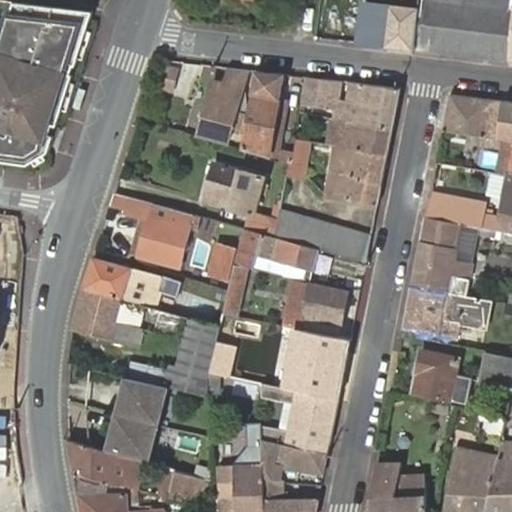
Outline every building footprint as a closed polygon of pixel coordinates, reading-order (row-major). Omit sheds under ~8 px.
[(50,155),(94,11),(72,8),(52,5),(36,3),(15,0),(0,50),(0,49),(0,162),(30,167),(50,155)] [(366,0),(362,41),(415,47),(417,4),(389,2),(366,0)] [(511,0),(417,0),(417,4),(415,47),(510,58),(511,34),(511,0)] [(246,71),(230,70),(225,86),(219,85),(214,103),(208,101),(198,135),(228,143),(239,109),(246,71)] [(256,73),(240,150),(268,158),(281,76),(256,73)] [(343,83),(306,79),(303,107),(338,111),(337,119),(344,120),(355,121),(362,86),(350,84),(348,102),(340,101),(343,83)] [(344,120),(343,124),(393,130),(401,90),(362,86),(355,121),(344,120)] [(511,125),(500,124),(505,103),(449,96),(443,132),(497,138),(504,139),(502,149),(496,176),(510,179),(511,168),(511,125)] [(285,102),(277,101),(272,134),(279,135),(285,102)] [(343,124),(338,151),(387,157),(393,130),(343,124)] [(497,138),(486,137),(485,146),(502,149),(504,139),(497,138)] [(291,164),(287,178),(304,182),(312,148),(298,147),(296,165),(291,164)] [(330,198),(378,207),(387,157),(338,151),(330,198)] [(437,164),(433,186),(444,188),(449,166),(437,164)] [(257,215),(267,181),(259,178),(216,165),(205,204),(248,216),(256,219),(257,215)] [(511,184),(506,222),(486,219),(487,218),(442,209),(443,197),(431,194),(427,216),(465,224),(481,227),(511,233),(511,184)] [(175,271),(189,229),(196,232),(200,219),(193,217),(113,192),(111,192),(107,202),(122,208),(120,213),(136,219),(144,222),(133,258),(175,271)] [(270,240),(275,220),(257,215),(256,219),(249,217),(244,233),(270,240)] [(275,220),(270,240),(318,252),(366,265),(371,239),(277,216),(275,220)] [(465,224),(427,216),(422,242),(460,249),(465,224)] [(125,256),(133,258),(144,222),(136,219),(125,256)] [(460,249),(476,253),(481,227),(465,224),(460,249)] [(270,240),(244,233),(237,258),(235,267),(251,270),(253,270),(311,282),(313,273),(318,252),(270,240)] [(452,293),(467,296),(476,253),(460,249),(422,242),(414,286),(452,293)] [(129,302),(140,265),(91,249),(78,288),(129,302)] [(235,267),(237,258),(213,252),(205,276),(230,283),(235,267)] [(148,308),(160,270),(140,265),(129,302),(148,308)] [(251,270),(235,267),(230,283),(227,291),(224,316),(238,319),(251,270)] [(295,282),(286,328),(302,331),(304,319),(341,327),(349,292),(295,282)] [(405,331),(457,341),(460,323),(487,328),(492,300),(467,296),(452,293),(414,286),(405,331)] [(148,308),(129,302),(78,288),(74,329),(124,342),(138,346),(142,331),(148,308)] [(184,343),(190,320),(148,308),(142,331),(184,343)] [(312,333),(339,339),(341,327),(304,319),(302,331),(312,333)] [(220,343),(222,329),(190,320),(184,343),(177,368),(177,367),(170,366),(149,362),(148,367),(133,363),(129,379),(145,382),(169,388),(216,399),(216,393),(216,376),(219,353),(220,343)] [(340,399),(351,341),(339,339),(312,333),(309,343),(320,345),(317,362),(306,359),(300,383),(296,382),(294,391),(340,399)] [(240,346),(220,343),(219,353),(216,376),(227,377),(228,378),(231,362),(238,362),(240,346)] [(320,345),(309,343),(306,359),(317,362),(320,345)] [(460,360),(424,352),(415,392),(469,405),(475,377),(458,372),(460,360)] [(511,358),(502,356),(492,354),(485,383),(511,389),(511,358)] [(228,393),(227,377),(216,376),(216,393),(228,393)] [(129,378),(109,452),(144,462),(149,463),(169,388),(145,382),(129,379),(129,378)] [(330,446),(340,399),(294,391),(269,386),(268,401),(291,406),(302,409),(297,444),(330,446)] [(284,443),(297,444),(302,409),(291,406),(286,432),(284,443)] [(268,423),(251,422),(251,446),(261,446),(261,441),(268,442),(268,430),(268,423)] [(286,432),(268,430),(268,442),(284,443),(286,432)] [(511,511),(511,439),(504,440),(499,453),(485,511),(511,511)] [(70,441),(76,475),(127,489),(136,491),(144,462),(109,452),(70,441)] [(266,511),(267,488),(267,472),(268,442),(261,441),(261,446),(260,467),(222,468),(222,485),(222,500),(221,511),(266,511)] [(325,476),(330,446),(297,444),(284,443),(268,442),(267,472),(285,473),(323,476),(325,476)] [(485,511),(499,453),(459,445),(448,511),(485,511)] [(409,466),(381,466),(373,511),(432,511),(430,478),(410,478),(409,466)] [(158,497),(168,499),(176,471),(165,468),(158,497)] [(205,509),(212,481),(201,477),(176,471),(168,499),(205,509)] [(323,476),(285,473),(284,482),(322,485),(323,476)] [(82,511),(162,511),(163,509),(135,506),(135,501),(126,496),(127,489),(76,475),(82,511)] [(317,511),(320,502),(274,501),(273,489),(267,488),(266,511),(317,511)]
